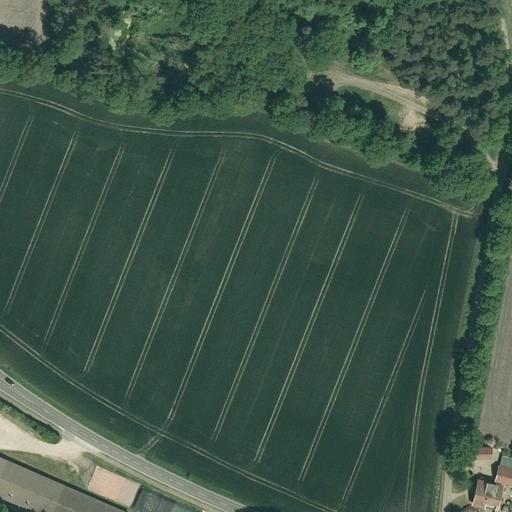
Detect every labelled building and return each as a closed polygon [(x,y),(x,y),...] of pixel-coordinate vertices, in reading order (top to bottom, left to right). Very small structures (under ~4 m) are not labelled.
[(493,447),(476,447),(476,457),(494,457),(493,447)] [(511,455),(504,454),(502,463),(511,465),(511,455)] [(126,511),(0,458),(0,496),(36,511),(126,511)] [(511,467),(500,465),(496,480),(511,483),(511,467)] [(504,485),(479,479),(473,503),(487,506),(488,500),(497,502),(496,509),(498,509),(504,485)]
